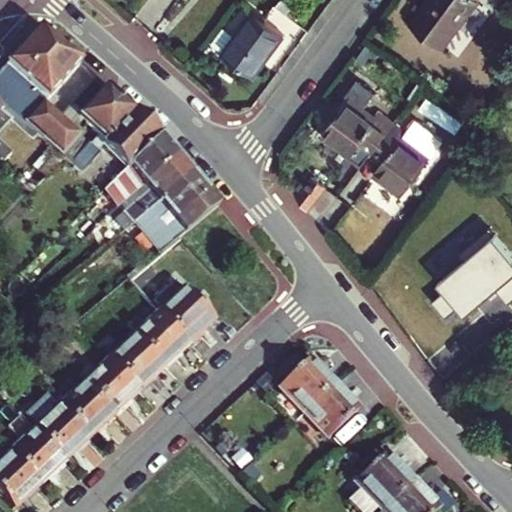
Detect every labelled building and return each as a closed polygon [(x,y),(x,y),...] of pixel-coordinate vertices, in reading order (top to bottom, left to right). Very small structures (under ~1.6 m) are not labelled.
[(477,0),(427,0),(410,24),(442,48),(477,0)] [(284,34),(253,11),(223,52),(254,75),(284,34)] [(37,29),(0,70),(0,109),(33,138),(35,134),(41,139),(58,121),(41,106),(77,65),(37,29)] [(94,79),(84,91),(94,100),(105,89),(94,79)] [(345,95),(349,98),(322,134),(362,164),(371,152),(395,122),(379,110),(374,118),(363,109),(376,92),(357,79),(345,95)] [(105,89),(94,100),(76,119),(97,138),(87,148),(58,121),(41,139),(51,148),(64,159),(81,174),(103,151),(124,172),(160,137),(105,89)] [(416,119),(407,131),(403,137),(429,156),(442,138),(416,119)] [(395,122),(371,152),(382,160),(374,172),(402,192),(429,156),(403,137),(407,131),(395,122)] [(117,207),(176,157),(160,137),(124,172),(104,191),(117,207)] [(0,165),(9,156),(0,147),(0,165)] [(51,148),(15,184),(28,196),(64,159),(51,148)] [(131,225),(191,174),(176,157),(117,207),(131,225)] [(311,173),(296,193),(309,209),(327,185),(311,173)] [(131,225),(148,244),(174,222),(197,203),(207,194),(191,174),(131,225)] [(218,207),(207,194),(174,222),(148,244),(158,256),(218,207)] [(149,307),(158,316),(186,346),(211,322),(184,292),(179,296),(171,287),(149,307)] [(161,369),(186,346),(158,316),(133,339),(161,369)] [(136,393),(161,369),(133,339),(108,363),(136,393)] [(111,416),(136,393),(108,363),(83,386),(111,416)] [(330,389),(306,363),(276,390),(301,417),(330,389)] [(83,386),(59,409),(86,439),(111,416),(83,386)] [(330,389),(301,417),(324,441),(354,413),(330,389)] [(59,409),(33,433),(61,463),(86,439),(59,409)] [(61,463),(33,433),(8,457),(36,486),(61,463)] [(36,486),(8,457),(0,464),(0,497),(11,509),(36,486)] [(382,457),(352,485),(360,494),(350,504),(357,511),(381,511),(409,486),(382,457)] [(433,511),(409,486),(381,511),(433,511)]
